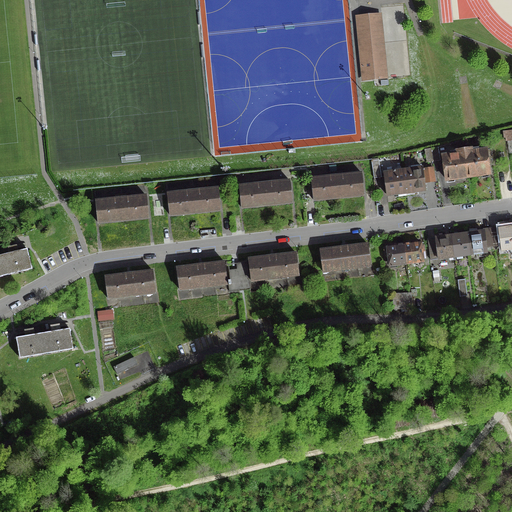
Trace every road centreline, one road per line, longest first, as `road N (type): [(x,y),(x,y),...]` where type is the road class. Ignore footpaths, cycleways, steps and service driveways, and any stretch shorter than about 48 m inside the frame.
road 1 (residential): [(511,307),(269,331),(0,443)]
road 2 (residential): [(511,206),(102,257),(0,307)]
road 3 (track): [(500,410),(71,511)]
road 4 (track): [(422,511),(500,410)]
